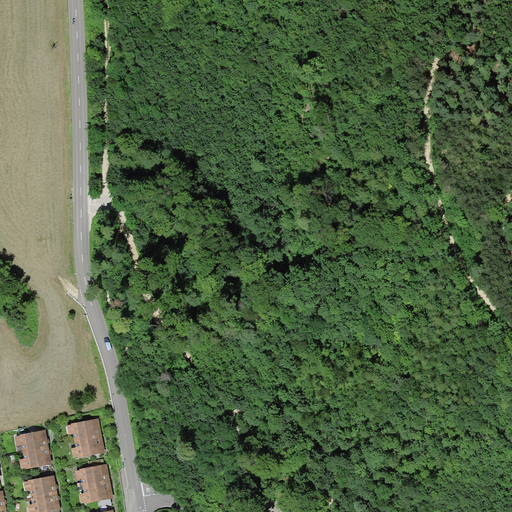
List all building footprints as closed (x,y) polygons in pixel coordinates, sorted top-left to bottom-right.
[(73,434),(74,440),(102,435),(100,426),(99,418),(71,423),(71,424),(67,425),(69,435),(73,434)] [(21,445),(22,451),(49,446),(48,441),(46,430),(19,434),(19,435),(15,436),(17,446),(21,445)] [(103,443),(102,435),(74,440),(76,448),(71,448),(73,457),(77,456),(78,458),(105,453),(103,443)] [(50,452),(49,446),(22,451),(24,459),(19,459),(21,468),(25,468),(26,469),(52,464),(50,452)] [(81,479),(82,486),(110,481),(108,472),(107,464),(79,469),(79,470),(75,471),(76,480),(81,479)] [(30,490),(31,497),(57,492),(56,486),(54,475),(28,480),(28,481),(24,482),(25,491),(30,490)] [(111,489),(110,481),(82,486),(83,493),(79,494),(81,503),(85,502),(85,503),(113,498),(111,489)] [(59,498),(57,492),(31,497),(32,504),(28,505),(29,511),(45,511),(61,509),(59,498)]
